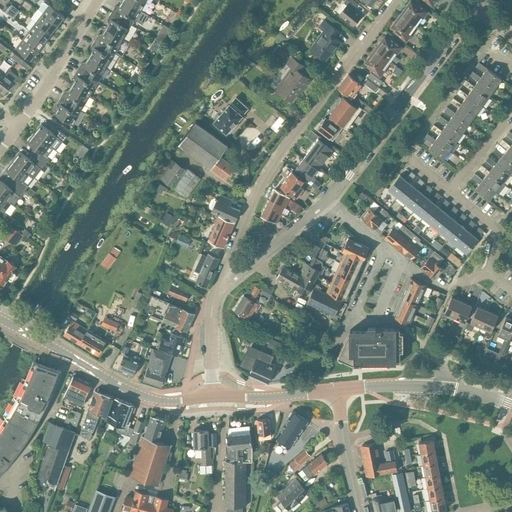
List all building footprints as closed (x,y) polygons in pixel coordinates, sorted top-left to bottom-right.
[(148,15),(141,11),(123,0),(118,9),(115,7),(112,13),(132,25),(135,20),(142,24),(148,15)] [(141,11),(146,0),(122,0),(123,0),(141,11)] [(354,25),(361,15),(354,9),(358,4),(353,0),(345,0),(344,2),(347,4),(339,14),(354,25)] [(415,25),(417,26),(423,18),(428,12),(415,2),(414,4),(410,1),(400,14),(415,25)] [(43,13),(57,25),(64,16),(49,5),(45,2),(43,3),(38,10),(43,13)] [(51,34),(57,25),(43,13),(36,22),(51,34)] [(124,39),(132,25),(112,13),(108,19),(111,20),(106,28),(124,39)] [(410,35),(417,26),(415,25),(400,14),(391,28),(394,30),(393,32),(406,41),(411,35),(410,35)] [(337,49),(341,42),(336,38),(340,32),(324,20),(319,26),(324,29),(310,49),(325,60),(334,47),(337,49)] [(44,42),(51,34),(36,22),(29,30),(44,42)] [(115,53),(124,39),(106,28),(101,37),(98,36),(95,41),(115,53)] [(38,51),(44,42),(29,30),(23,39),(38,51)] [(159,32),(155,39),(162,43),(166,36),(159,32)] [(388,60),(390,61),(397,53),(402,47),(389,38),(388,39),(384,36),(375,50),(388,60)] [(31,59),(38,51),(23,39),(16,48),(31,59)] [(155,39),(150,48),(156,52),(162,43),(155,39)] [(106,68),(115,53),(95,41),(91,47),(94,48),(89,57),(106,68)] [(384,70),(390,61),(388,60),(375,50),(365,63),(368,66),(367,67),(380,76),(385,70),(384,70)] [(305,87),(311,79),(301,72),(305,66),(291,56),(286,62),(292,67),(275,89),(285,96),(292,101),(293,99),(303,85),(305,87)] [(98,82),(106,68),(89,57),(84,65),(81,64),(78,69),(98,82)] [(138,58),(135,64),(144,70),(147,64),(138,58)] [(480,77),(495,87),(501,78),(487,68),(479,62),(476,66),(484,72),(480,77)] [(90,96),(98,82),(78,69),(74,75),(77,77),(72,85),(90,96)] [(495,87),(480,77),(472,71),(470,75),(477,81),(474,86),(488,96),(495,87)] [(370,73),(367,78),(379,87),(383,82),(370,73)] [(6,74),(0,81),(0,92),(4,95),(8,89),(13,92),(19,84),(6,74)] [(361,105),(363,102),(354,95),(362,85),(348,74),(338,88),(361,105)] [(129,80),(134,83),(135,83),(137,78),(132,75),(129,80)] [(375,93),(379,88),(366,78),(363,83),(375,93)] [(474,86),(466,80),(463,84),(471,90),(467,95),(482,105),(488,96),(474,86)] [(81,110),(90,96),(72,85),(67,94),(64,92),(61,98),(81,110)] [(482,105),(467,95),(460,89),(457,93),(464,99),(461,103),(461,104),(475,114),(482,105)] [(242,115),(248,109),(235,97),(225,109),(222,106),(218,111),(221,113),(213,122),(227,133),(228,132),(230,132),(232,130),(232,127),(242,116),(242,115)] [(73,124),(81,110),(61,98),(58,103),(60,105),(55,114),(73,124)] [(321,124),(317,128),(330,138),(332,139),(342,127),(349,118),(356,108),(343,98),(330,117),(331,118),(329,121),(325,118),(324,120),(322,119),(319,123),(321,124)] [(461,104),(461,103),(453,98),(450,102),(458,108),(454,112),(469,123),(475,114),(461,104)] [(201,103),(192,111),(196,115),(204,107),(201,103)] [(454,112),(447,107),(444,111),(452,116),(448,121),(463,131),(469,123),(454,112)] [(101,118),(99,121),(105,124),(109,119),(107,118),(103,115),(101,118)] [(463,131),(448,121),(440,116),(437,120),(445,125),(442,130),(441,130),(456,141),(463,131)] [(225,178),(234,166),(220,155),(228,145),(196,121),(179,144),(225,178)] [(34,133),(54,148),(56,150),(63,141),(66,137),(56,129),(53,133),(41,124),(34,133)] [(441,130),(442,130),(434,125),(431,129),(439,134),(435,139),(449,150),(456,141),(441,130)] [(47,157),(54,148),(34,133),(27,142),(39,151),(36,156),(45,164),(49,159),(47,157)] [(435,139),(427,134),(424,138),(432,143),(428,149),(443,159),(449,150),(435,139)] [(511,147),(510,145),(502,139),(499,143),(507,149),(503,154),(511,161),(511,147)] [(313,164),(319,168),(332,150),(318,140),(304,158),(312,165),(313,164)] [(464,148),(460,153),(466,157),(470,152),(464,148)] [(511,171),(511,161),(503,154),(495,148),(492,152),(500,158),(496,162),(510,174),(511,171)] [(20,152),(13,160),(23,168),(29,173),(35,177),(41,169),(45,164),(36,156),(32,161),(20,152)] [(496,162),(488,156),(485,160),(493,166),(489,171),(503,182),(510,174),(496,162)] [(186,170),(184,169),(185,168),(170,157),(160,171),(156,169),(153,173),(157,176),(173,188),(187,197),(201,178),(187,168),(186,170)] [(312,176),(319,168),(313,164),(312,165),(304,158),(294,172),(303,179),(304,180),(316,189),(320,183),(312,177),(312,176)] [(18,179),(14,183),(24,191),(28,186),(35,177),(29,173),(23,168),(13,160),(6,170),(18,179)] [(503,182),(489,171),(481,165),(479,169),(486,175),(482,179),(496,191),(499,193),(506,185),(503,182)] [(303,179),(294,172),(293,172),(292,171),(281,187),(292,195),(304,180),(303,179)] [(409,182),(415,175),(411,172),(405,180),(400,175),(389,189),(397,196),(409,182)] [(496,191),(482,179),(482,180),(475,174),(472,177),(479,183),(475,188),(489,200),(496,191)] [(405,202),(417,189),(424,182),(420,179),(414,186),(409,182),(397,196),(405,202)] [(24,191),(14,183),(10,188),(0,180),(0,194),(11,203),(13,205),(24,191)] [(161,193),(164,187),(156,182),(152,188),(161,193)] [(414,209),(426,196),(427,195),(431,190),(432,189),(428,186),(422,193),(417,189),(405,202),(414,209)] [(275,212),(281,215),(290,197),(287,196),(274,189),(268,201),(278,206),(275,212)] [(423,217),(435,203),(441,196),(437,193),(431,200),(426,196),(414,209),(423,217)] [(4,212),(11,203),(0,194),(0,216),(2,219),(7,213),(4,212)] [(233,201),(220,195),(218,200),(216,199),(212,210),(235,220),(239,210),(230,206),(233,201)] [(432,224),(443,210),(449,203),(446,200),(439,207),(435,203),(423,217),(432,224)] [(276,223),(281,215),(275,212),(278,206),(268,201),(261,215),(276,223)] [(297,213),(301,207),(301,206),(295,202),(290,209),(297,213)] [(388,213),(379,205),(374,211),(369,207),(361,217),(365,221),(364,222),(371,227),(372,226),(375,229),(388,213)] [(452,217),(458,210),(454,207),(448,214),(443,210),(432,224),(440,231),(452,217)] [(177,218),(166,212),(160,221),(168,226),(170,222),(173,224),(177,218)] [(449,238),(460,224),(466,217),(462,214),(456,221),(452,217),(440,231),(449,238)] [(224,247),(234,223),(219,217),(208,241),(224,247)] [(457,244),(469,231),(475,224),(471,221),(465,228),(460,224),(449,238),(457,244)] [(398,248),(411,232),(402,224),(397,231),(393,227),(385,237),(389,240),(388,241),(394,247),(395,245),(398,248)] [(15,247),(24,236),(10,225),(1,235),(15,247)] [(174,225),(168,235),(174,238),(177,234),(176,227),(174,225)] [(268,238),(271,231),(262,227),(259,233),(268,238)] [(469,231),(457,244),(466,252),(477,238),(483,231),(479,228),(473,235),(469,231)] [(25,229),(21,233),(27,238),(31,234),(30,233),(25,229)] [(411,232),(398,248),(401,250),(400,251),(406,257),(407,255),(411,259),(419,249),(415,245),(420,239),(411,232)] [(342,250),(363,260),(368,248),(361,245),(360,246),(354,243),(354,242),(348,239),(342,250)] [(309,241),(304,251),(315,257),(320,247),(309,241)] [(113,247),(100,264),(107,270),(120,253),(113,247)] [(361,264),(363,260),(342,250),(342,251),(345,252),(341,262),(360,270),(362,265),(361,264)] [(435,278),(443,269),(438,265),(444,258),(434,251),(421,267),(424,269),(423,271),(430,276),(431,275),(435,278)] [(447,257),(459,267),(463,262),(451,252),(451,253),(448,256),(447,257)] [(219,258),(208,253),(206,256),(202,254),(198,261),(202,262),(198,272),(199,272),(195,282),(206,287),(219,258)] [(12,280),(15,275),(15,273),(12,271),(16,266),(0,255),(0,283),(1,284),(3,284),(4,284),(7,279),(10,281),(12,280)] [(359,271),(360,270),(341,262),(336,272),(355,280),(358,275),(356,274),(358,271),(359,271)] [(319,272),(313,268),(310,267),(303,278),(283,267),(277,278),(297,290),(306,295),(319,272)] [(186,301),(190,293),(178,288),(172,285),(174,281),(165,277),(165,275),(157,272),(154,281),(151,285),(159,289),(169,294),(186,301)] [(355,281),(355,280),(336,272),(331,282),(350,290),(353,285),(352,284),(354,280),(355,281)] [(405,288),(422,295),(426,285),(411,279),(409,283),(407,282),(405,288)] [(350,291),(350,290),(331,282),(327,292),(346,301),(349,294),(348,294),(349,290),(350,291)] [(244,295),(234,311),(237,312),(248,319),(254,310),(257,312),(261,304),(256,301),(255,303),(253,301),(261,289),(254,285),(252,289),(251,291),(248,290),(247,290),(244,296),(244,295)] [(270,298),(273,291),(263,286),(260,293),(270,298)] [(417,304),(422,295),(405,288),(403,293),(404,293),(402,297),(417,304)] [(334,316),(341,301),(314,289),(307,304),(334,316)] [(139,310),(145,295),(137,291),(131,306),(139,310)] [(187,331),(194,314),(148,294),(141,312),(187,331)] [(413,314),(417,304),(402,297),(400,301),(399,301),(397,306),(413,314)] [(454,318),(462,301),(451,297),(445,312),(442,311),(440,317),(446,320),(448,315),(454,318)] [(465,328),(467,322),(465,321),(472,306),(462,301),(454,318),(461,320),(459,325),(465,328)] [(409,323),(413,314),(397,306),(394,312),(395,312),(393,316),(400,319),(409,323)] [(480,327),(488,311),(477,306),(470,323),(467,322),(465,328),(471,331),(474,324),(480,327)] [(88,308),(85,314),(90,317),(93,311),(88,308)] [(488,311),(480,327),(487,330),(484,335),(491,337),(493,332),(491,330),(498,315),(488,311)] [(76,320),(78,316),(71,312),(69,317),(76,320)] [(507,341),(511,330),(511,319),(506,317),(498,334),(506,337),(502,347),(507,349),(510,342),(507,341)] [(110,319),(107,328),(115,331),(119,322),(110,319)] [(79,344),(87,330),(72,321),(64,335),(79,344)] [(376,327),(376,326),(370,326),(363,326),(363,330),(350,330),(339,353),(338,357),(337,358),(341,360),(353,365),(355,366),(390,365),(390,362),(400,362),(400,351),(403,351),(403,333),(400,333),(400,328),(381,328),(381,327),(376,327)] [(87,330),(79,344),(97,355),(103,345),(106,341),(87,330)] [(324,343),(328,334),(319,330),(315,339),(324,343)] [(169,341),(163,339),(165,333),(158,331),(156,339),(160,341),(158,347),(166,350),(178,354),(184,337),(172,333),(169,341)] [(271,338),(267,347),(280,353),(282,349),(284,344),(271,338)] [(474,344),(471,350),(478,353),(481,347),(474,344)] [(252,346),(243,367),(251,371),(249,375),(267,383),(275,365),(270,363),(274,355),(252,346)] [(502,347),(498,354),(501,355),(504,357),(507,349),(502,347)] [(280,353),(277,359),(284,362),(288,351),(282,349),(280,353)] [(152,354),(143,379),(162,386),(170,360),(152,354)] [(133,359),(124,355),(118,369),(132,376),(140,359),(134,356),(133,359)] [(47,402),(57,380),(61,371),(33,360),(31,364),(31,366),(30,370),(19,391),(7,415),(0,425),(0,511),(7,511),(6,508),(3,510),(0,510),(0,470),(2,468),(4,469),(10,461),(9,459),(19,446),(23,441),(26,435),(32,425),(38,414),(45,401),(47,402)] [(82,406),(85,400),(84,399),(91,385),(73,376),(63,398),(82,406)] [(106,416),(113,398),(94,390),(88,409),(81,427),(82,427),(79,435),(89,439),(92,431),(93,432),(99,414),(106,416)] [(115,398),(106,419),(120,424),(117,430),(127,434),(131,436),(128,443),(134,445),(138,434),(139,435),(139,434),(143,425),(144,422),(137,419),(134,428),(128,426),(130,421),(128,420),(131,412),(133,411),(135,407),(133,406),(133,405),(115,398)] [(76,412),(72,410),(70,415),(67,414),(64,423),(76,427),(81,413),(76,411),(76,412)] [(307,423),(307,421),(308,421),(293,411),(276,436),(279,438),(274,446),(282,451),(285,445),(284,444),(285,442),(289,445),(287,447),(289,448),(290,446),(291,446),(307,423)] [(158,441),(165,421),(151,416),(144,436),(142,436),(129,476),(158,485),(171,445),(158,441)] [(269,418),(257,419),(258,434),(259,439),(271,437),(270,433),(269,418)] [(226,453),(225,506),(226,506),(225,511),(242,511),(242,506),(246,506),(246,491),(250,491),(250,485),(246,485),(246,461),(252,461),(252,459),(252,452),(252,443),(251,432),(250,433),(249,425),(228,427),(229,435),(227,435),(228,448),(226,448),(226,453)] [(43,470),(40,478),(47,480),(56,483),(68,450),(74,432),(56,426),(49,443),(51,444),(51,446),(50,448),(48,447),(40,469),(43,470)] [(207,433),(207,430),(194,430),(194,447),(201,447),(202,465),(212,465),(212,459),(210,459),(210,446),(217,446),(216,432),(207,433)] [(421,454),(435,451),(433,439),(419,442),(421,454)] [(271,453),(273,443),(266,442),(264,451),(271,453)] [(376,443),(361,446),(367,476),(368,476),(397,471),(395,460),(380,463),(376,443)] [(299,464),(310,455),(305,449),(294,458),(295,459),(299,464)] [(423,465),(437,463),(435,451),(421,454),(423,465)] [(315,473),(328,462),(322,453),(308,463),(308,464),(302,469),(306,474),(302,476),(305,480),(314,472),(315,473)] [(294,460),(289,464),(294,470),(299,466),(294,460)] [(426,477),(440,474),(437,463),(423,465),(426,477)] [(62,489),(70,467),(64,465),(56,487),(62,489)] [(407,481),(415,479),(413,471),(405,473),(407,481)] [(410,511),(402,472),(392,474),(400,511),(410,511)] [(187,482),(188,474),(180,473),(179,481),(187,482)] [(428,489),(442,486),(440,474),(426,477),(428,489)] [(289,509),(307,492),(295,479),(285,489),(276,496),(281,501),(277,505),(281,510),(286,506),(289,509)] [(415,479),(407,481),(408,488),(411,487),(416,487),(415,479)] [(430,500),(444,497),(442,486),(428,489),(430,500)] [(96,491),(88,511),(108,511),(114,497),(96,491)] [(126,496),(122,509),(130,511),(129,511),(171,511),(173,509),(165,507),(167,500),(156,497),(155,496),(153,504),(146,502),(148,494),(135,491),(133,498),(126,496)] [(337,504),(346,501),(345,494),(335,497),(337,504)] [(386,499),(385,497),(373,500),(375,511),(392,511),(396,511),(393,497),(386,499)] [(444,497),(430,500),(432,511),(446,509),(444,497)] [(312,511),(315,511),(328,504),(324,498),(309,507),(312,511)] [(68,500),(64,508),(70,511),(74,502),(68,500)] [(330,508),(321,511),(349,511),(347,503),(330,508)]
